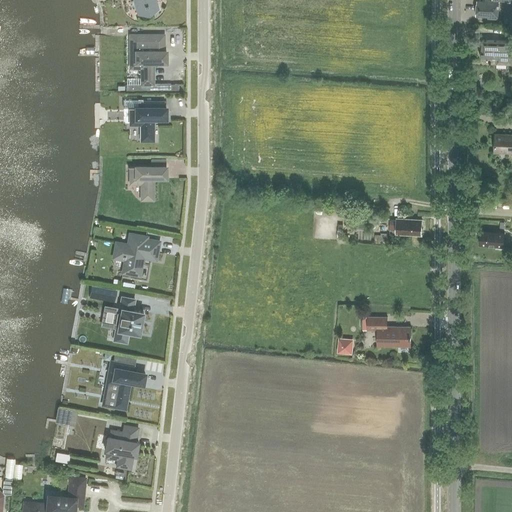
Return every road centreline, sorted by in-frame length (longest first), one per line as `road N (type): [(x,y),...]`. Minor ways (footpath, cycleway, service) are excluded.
road 1 (unclassified): [(166,511),(201,191),(203,0)]
road 2 (primary): [(453,511),(454,0)]
